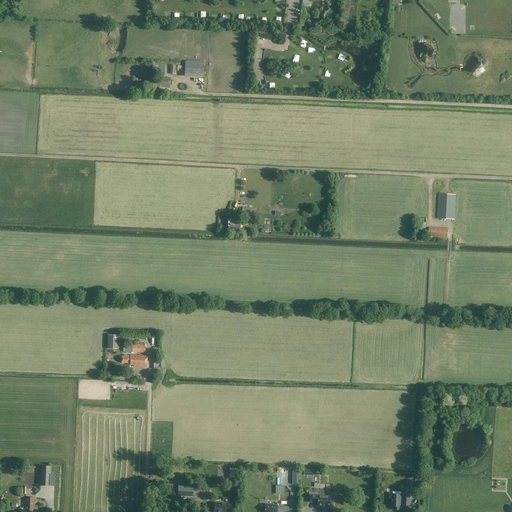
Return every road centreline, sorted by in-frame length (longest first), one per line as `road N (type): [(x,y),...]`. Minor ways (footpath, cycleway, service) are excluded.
road 1 (track): [(0,154),(511,179)]
road 2 (unclassified): [(511,107),(191,93)]
road 3 (unclassified): [(147,511),(150,381)]
